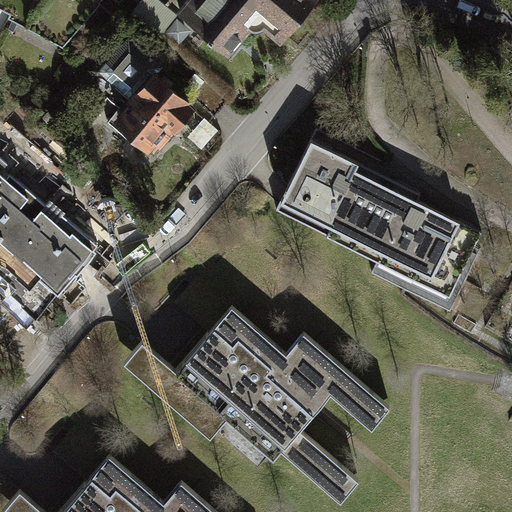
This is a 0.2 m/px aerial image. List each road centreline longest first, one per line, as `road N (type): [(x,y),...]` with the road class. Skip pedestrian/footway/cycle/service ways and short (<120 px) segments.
road 1 (residential): [(150,240),(363,0)]
road 2 (residential): [(0,422),(112,293)]
